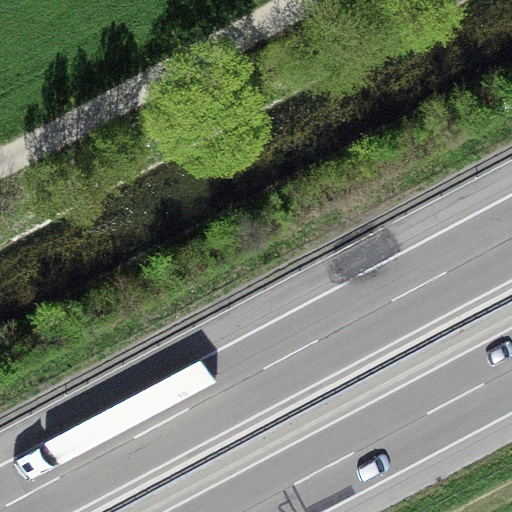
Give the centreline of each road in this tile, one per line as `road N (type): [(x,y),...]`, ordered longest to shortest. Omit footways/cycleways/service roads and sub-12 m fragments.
road 1 (motorway): [(511,236),(0,508)]
road 2 (track): [(297,0),(0,161)]
road 3 (motorway): [(240,511),(511,368)]
